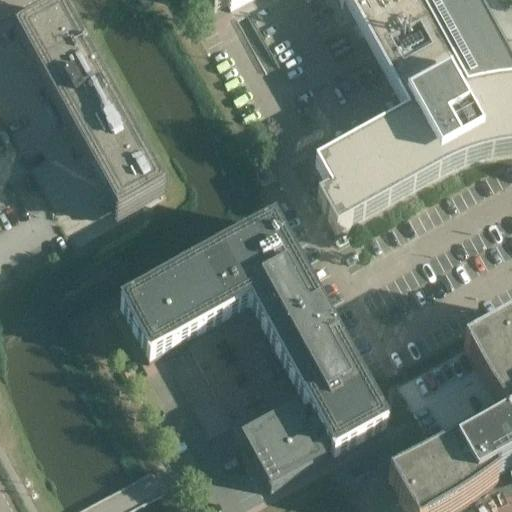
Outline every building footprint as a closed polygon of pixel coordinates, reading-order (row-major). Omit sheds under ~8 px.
[(429,29),(448,19),(438,0),(432,0),(418,8),(413,0),(205,0),(213,14),(226,6),(230,13),(231,14),(256,0),(332,0),(343,18),(350,14),(379,66),(408,118),(315,169),(329,194),(317,201),(336,236),(443,177),(451,173),(460,169),(469,165),(479,163),(485,161),(491,159),(498,158),(504,157),(511,156),(511,87),(508,87),(496,89),(477,92),(466,95),(429,29)] [(163,200),(61,15),(14,41),(49,105),(45,107),(56,127),(60,125),(116,227),(163,200)] [(386,434),(274,229),(119,314),(149,367),(250,312),(270,349),(261,354),(274,378),(283,373),(307,416),(298,422),(294,415),(241,445),(270,498),(323,469),(319,462),(329,457),(333,463),(386,434)] [(511,325),(463,352),(464,354),(474,373),(489,398),(504,420),(511,415),(511,325)] [(511,415),(504,420),(388,484),(402,511),(459,511),(466,508),(478,500),(486,494),(498,484),(498,477),(509,471),(511,483),(511,415)]
